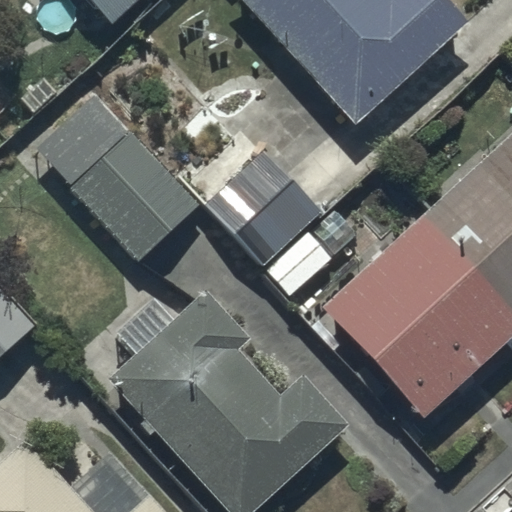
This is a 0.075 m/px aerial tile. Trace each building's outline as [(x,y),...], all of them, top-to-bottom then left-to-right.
[(94,0),(112,19),(132,0),(94,0)] [(463,17),(447,0),(240,0),(354,120),(463,17)] [(134,134),(198,197),(257,259),(316,203),(196,76),(134,134)] [(198,197),(134,134),(93,91),(35,145),(71,183),(66,188),(133,258),(198,197)] [(372,202),(342,229),(369,260),(321,303),(419,413),(511,330),(511,125),(396,229),(372,202)] [(245,333),(202,287),(170,316),(150,294),(114,328),(133,348),(103,376),(230,511),(245,511),(342,421),(296,372),(277,390),(234,344),(245,333)] [(0,351),(30,325),(0,291),(0,351)] [(164,511),(106,449),(66,486),(20,436),(0,454),(0,511),(164,511)]
